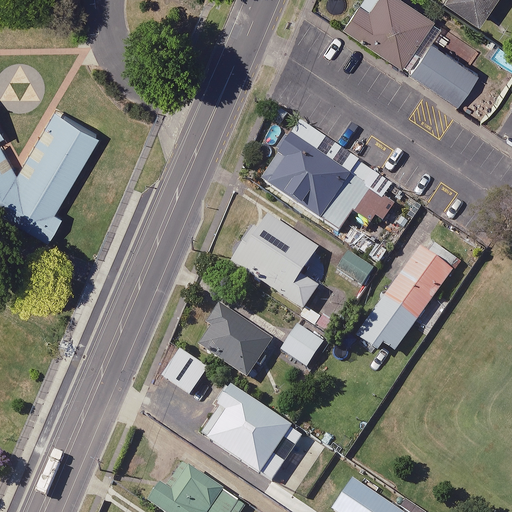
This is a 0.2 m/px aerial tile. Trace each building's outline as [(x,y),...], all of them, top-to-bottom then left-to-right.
[(441,22),(408,0),(360,0),(360,1),(344,24),(458,102),(479,71),(431,38),(441,22)] [(491,0),(453,0),(479,18),(491,0)] [(40,116),(12,173),(0,149),(0,229),(38,252),(91,146),(40,116)] [(385,182),(303,127),(281,161),(285,164),(270,188),(347,239),(360,220),(386,237),(402,213),(376,196),(385,182)] [(270,218),(262,229),(256,225),(231,262),(305,310),(320,287),(301,275),(318,249),(270,218)] [(460,261),(435,243),(428,253),(420,248),(357,336),(379,352),(384,344),(395,352),(460,261)] [(374,269),(351,253),(339,270),(362,286),(374,269)] [(245,323),(218,306),(206,325),(210,328),(199,346),(249,378),(273,341),(245,323)] [(325,341),(298,325),(282,351),(308,367),(325,341)] [(378,365),(360,353),(353,363),(371,375),(378,365)] [(292,427),(234,388),(203,435),(266,477),(284,450),(279,447),(292,427)] [(221,487),(180,460),(151,503),(164,511),(241,511),(245,507),(219,490),(221,487)] [(390,511),(356,489),(340,511),(390,511)]
